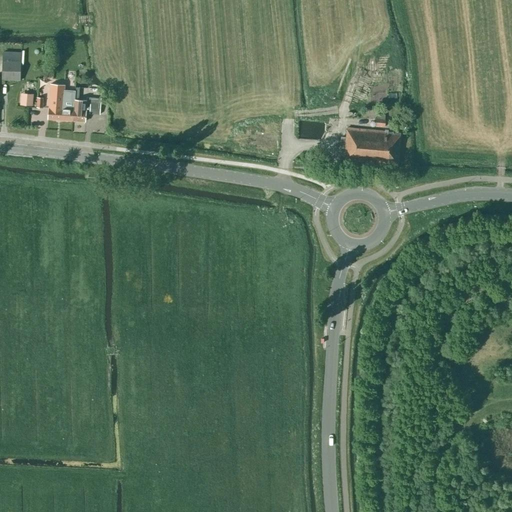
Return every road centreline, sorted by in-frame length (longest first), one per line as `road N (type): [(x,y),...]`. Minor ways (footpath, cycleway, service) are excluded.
road 1 (tertiary): [(334,207),(278,185),(212,173),(0,147)]
road 2 (tertiary): [(329,511),(328,382),(349,243)]
road 3 (tertiary): [(511,195),(464,195),(383,212)]
